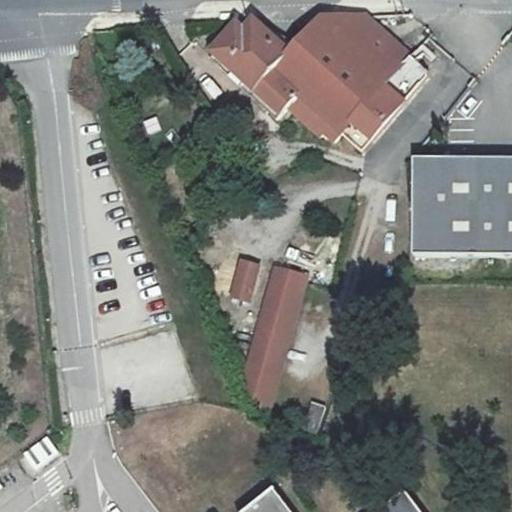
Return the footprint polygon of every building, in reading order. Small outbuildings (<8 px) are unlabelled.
[(347,132),(364,152),(427,86),(427,77),(411,59),(375,21),(326,23),(300,50),(258,26),(243,40),(229,31),(214,49),(285,108),(298,98),(326,131),(331,128),(339,138),(347,132)] [(511,163),(414,167),(417,258),(511,255),(511,163)] [(249,305),(260,265),(238,259),(227,299),(249,305)] [(245,380),(251,395),(264,399),(262,404),(268,406),(318,280),(289,269),(245,380)] [(307,421),(303,428),(315,433),(326,406),(315,400),(307,421)] [(385,511),(290,511),(277,495),(254,511),(419,511),(406,495),(385,511)]
